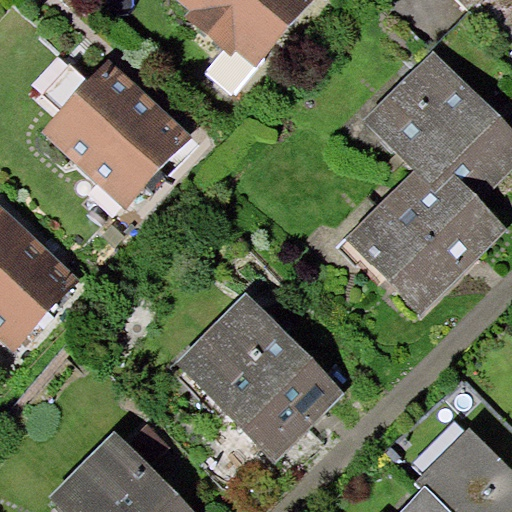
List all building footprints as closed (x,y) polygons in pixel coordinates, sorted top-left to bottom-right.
[(234,94),(317,0),(192,0),(204,10),(193,22),(227,52),(209,72),(234,94)] [(511,0),(456,0),(508,52),(503,57),(511,66),(511,0)] [(511,173),(511,129),(441,58),(375,123),(426,174),(440,160),(482,203),(511,173)] [(131,206),(194,139),(113,63),(50,131),(131,206)] [(440,160),(426,174),(352,246),(420,315),(508,229),(482,203),(440,160)] [(0,207),(0,338),(12,350),(78,282),(0,208),(0,207)] [(343,386),(257,296),(195,355),(227,389),(218,398),(280,464),(317,429),(307,419),(343,386)] [(461,511),(511,511),(511,464),(479,431),(430,479),(440,490),(461,511)] [(199,511),(123,434),(66,489),(89,511),(199,511)] [(461,511),(440,490),(416,511),(461,511)]
